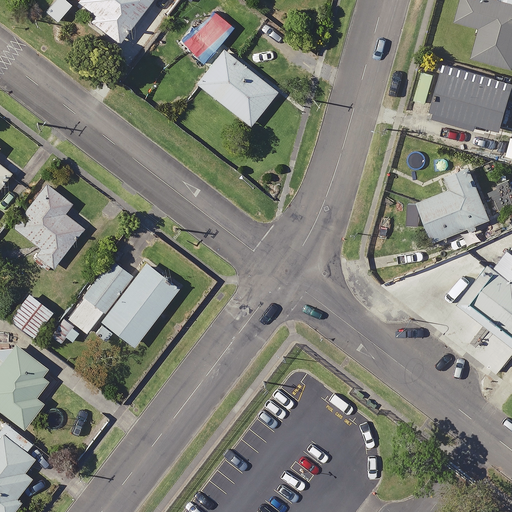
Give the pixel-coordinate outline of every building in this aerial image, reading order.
[(73,0),(88,11),(83,17),(114,39),(143,0),(73,0)] [(511,0),(456,0),(452,19),(476,25),(468,55),(508,65),(511,48),(511,0)] [(272,87),(219,44),(191,79),(244,122),(272,87)] [(508,79),(440,61),(425,114),(470,127),(472,121),(494,127),(508,79)] [(511,142),(505,141),(502,151),(511,154),(511,157),(511,142)] [(486,216),(465,162),(440,172),(445,185),(411,198),(428,239),(486,216)] [(66,200),(41,180),(7,223),(34,244),(26,254),(45,269),(78,225),(58,210),(66,200)] [(509,344),(511,339),(511,257),(504,251),(460,306),(509,344)] [(173,284),(139,259),(129,274),(105,256),(61,314),(82,330),(93,316),(129,343),(173,284)] [(47,309),(22,290),(2,315),(27,334),(47,309)] [(0,411),(18,425),(37,399),(30,393),(44,374),(30,363),(32,360),(8,342),(0,353),(0,411)] [(2,420),(0,423),(0,511),(3,511),(15,497),(10,494),(25,474),(18,468),(28,455),(17,447),(25,437),(2,420)]
